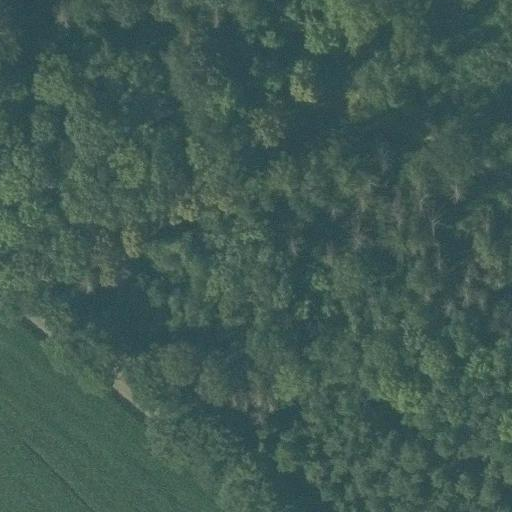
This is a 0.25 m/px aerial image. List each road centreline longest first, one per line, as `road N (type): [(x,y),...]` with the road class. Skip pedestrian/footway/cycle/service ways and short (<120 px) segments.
road 1 (track): [(160,218),(194,198),(297,102),(361,109),(511,174)]
road 2 (unclassified): [(0,279),(288,511)]
road 3 (track): [(121,377),(124,267),(160,218)]
